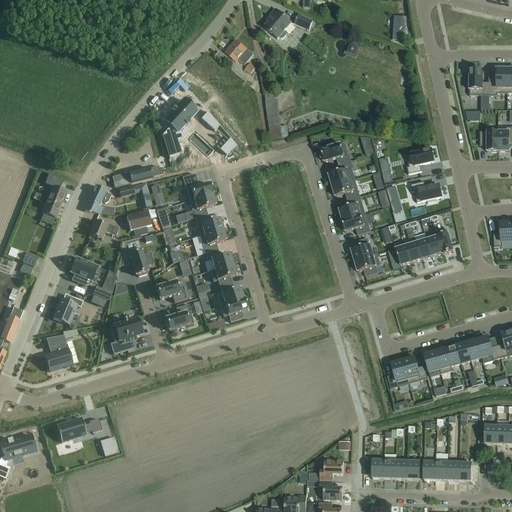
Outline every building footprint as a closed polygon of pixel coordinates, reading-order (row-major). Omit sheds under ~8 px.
[(284,32),(291,24),(275,10),(267,20),(269,22),(263,29),(277,41),(279,38),(280,40),(283,40),(286,36),(285,34),(284,32)] [(308,31),(312,22),(298,16),(294,25),(308,31)] [(394,17),(392,41),(404,42),(406,18),(394,17)] [(224,54),(232,61),(235,63),(239,58),(246,64),(252,56),(235,42),(224,54)] [(226,60),(218,53),(214,57),(222,64),(226,60)] [(255,69),(249,65),(244,71),(250,75),(255,69)] [(482,71),(469,71),(469,97),(488,97),(488,84),(482,84),(482,71)] [(495,79),(488,79),(488,84),(488,97),(496,97),(496,95),(507,95),(507,71),(495,71),(495,79)] [(249,83),(243,87),(247,93),(253,89),(249,83)] [(274,94),(264,95),(265,103),(264,103),(271,141),(288,139),(287,127),(280,128),(277,101),(275,101),(274,94)] [(173,140),(197,113),(184,101),(165,122),(171,128),(162,137),(169,160),(170,160),(167,153),(176,150),(173,140)] [(208,113),(201,120),(214,133),(220,127),(208,113)] [(511,128),(497,129),(497,134),(498,134),(498,153),(509,153),(509,147),(511,147),(511,128)] [(497,134),(479,134),(479,147),(486,147),(486,153),(498,153),(498,134),(497,134)] [(369,140),(361,139),(365,151),(366,157),(373,155),(371,149),(369,140)] [(230,140),(220,151),(226,157),(236,146),(230,140)] [(344,144),(320,152),(323,164),(332,161),(336,160),(336,161),(338,167),(351,163),(348,155),(348,156),(344,144)] [(417,155),(406,157),(409,168),(406,169),(408,176),(421,173),(420,167),(433,164),(431,152),(425,153),(424,151),(416,153),(417,155)] [(340,173),(328,177),(332,188),(354,181),(351,171),(353,170),(351,163),(338,167),(340,173)] [(388,163),(380,165),(384,184),(392,183),(388,163)] [(164,176),(162,171),(159,172),(158,168),(150,170),(114,178),(117,189),(126,187),(153,181),(153,179),(164,176)] [(195,175),(182,179),(189,203),(212,196),(212,197),(213,196),(210,185),(199,188),(195,175)] [(49,176),(46,184),(60,189),(63,182),(55,179),(49,176)] [(354,181),(332,188),(335,198),(345,195),(347,202),(360,198),(354,181)] [(424,183),(410,186),(412,194),(414,193),(417,205),(427,202),(427,204),(435,202),(435,200),(441,199),(438,187),(425,190),(424,183)] [(158,186),(151,188),(153,195),(160,194),(158,186)] [(96,187),(84,213),(94,215),(100,216),(101,215),(103,209),(100,207),(102,203),(105,205),(108,204),(111,197),(106,194),(107,192),(106,192),(105,191),(96,187)] [(133,188),(119,191),(120,199),(135,196),(134,193),(133,188)] [(66,194),(57,190),(54,189),(43,215),(56,220),(66,194)] [(212,196),(189,203),(194,220),(207,217),(206,210),(215,207),(212,197),(212,196)] [(349,209),(339,212),(342,222),(342,223),(365,216),(360,198),(347,202),(349,209)] [(102,213),(101,220),(112,222),(113,215),(102,213)] [(148,213),(127,218),(130,232),(138,230),(146,228),(151,227),(148,213)] [(342,222),(341,222),(345,234),(355,230),(357,237),(370,233),(365,216),(342,223),(342,222)] [(207,217),(194,220),(200,238),(223,231),(219,220),(210,223),(207,217)] [(96,222),(90,237),(99,241),(102,242),(105,234),(116,238),(118,231),(108,227),(105,226),(96,222)] [(170,222),(161,224),(163,230),(171,227),(170,222)] [(500,236),(493,236),(493,249),(502,249),(501,244),(511,243),(511,232),(511,224),(500,225),(500,236)] [(171,227),(163,230),(164,236),(173,233),(171,227)] [(146,228),(138,230),(140,237),(148,235),(146,228)] [(446,230),(435,233),(437,240),(442,255),(441,255),(442,257),(453,253),(446,230)] [(223,231),(200,238),(205,255),(218,252),(216,245),(226,242),(223,231)] [(435,233),(425,237),(426,241),(431,258),(441,255),(442,255),(437,240),(435,233)] [(352,256),(350,257),(352,263),(372,257),(367,240),(355,244),(357,250),(351,252),(352,256)] [(426,241),(416,244),(417,247),(421,261),(431,258),(426,241)] [(405,243),(393,246),(395,251),(397,258),(400,268),(411,265),(406,247),(405,243)] [(406,247),(411,265),(421,261),(417,247),(416,244),(406,247)] [(121,254),(118,269),(132,265),(133,269),(136,277),(138,277),(139,278),(147,276),(146,274),(148,274),(146,267),(154,265),(150,254),(143,256),(141,249),(129,253),(129,252),(121,254)] [(395,251),(388,253),(393,272),(400,269),(400,268),(397,258),(395,251)] [(207,263),(204,264),(207,273),(210,273),(233,266),(230,255),(220,258),(218,252),(205,255),(207,263)] [(175,254),(170,256),(173,265),(184,262),(182,256),(175,254)] [(38,259),(28,255),(26,255),(23,263),(34,268),(38,259)] [(372,257),(352,263),(354,270),(356,270),(357,274),(363,272),(365,279),(378,275),(376,268),(380,267),(377,256),(372,257)] [(77,260),(71,274),(74,276),(72,282),(85,288),(91,287),(98,268),(77,260)] [(33,270),(24,266),(23,265),(20,273),(30,277),(33,270)] [(233,266),(210,273),(213,284),(218,283),(220,289),(232,285),(230,279),(236,277),(233,266)] [(108,273),(101,291),(110,294),(114,275),(108,273)] [(176,283),(156,289),(160,301),(169,299),(172,298),(174,304),(187,300),(185,293),(180,294),(176,283)] [(222,296),(217,297),(221,308),(244,301),(243,301),(240,290),(234,292),(232,285),(220,289),(222,296)] [(116,286),(114,297),(127,293),(125,287),(116,286)] [(96,288),(93,296),(94,296),(102,300),(107,302),(110,303),(111,295),(110,294),(101,291),(96,288)] [(61,301),(54,320),(69,326),(77,308),(81,309),(83,303),(75,300),(73,305),(63,302),(61,301)] [(244,301),(221,308),(224,319),(228,318),(231,324),(244,320),(242,314),(248,312),(244,301),(243,301),(244,301)] [(178,317),(166,320),(169,332),(194,325),(190,314),(191,314),(189,306),(176,310),(178,317)] [(0,346),(1,347),(3,342),(10,345),(23,313),(14,309),(7,326),(4,325),(1,333),(3,334),(0,341),(0,340),(0,346)] [(116,344),(111,346),(114,356),(134,350),(132,343),(132,342),(135,341),(135,339),(142,337),(141,334),(143,334),(141,326),(139,327),(137,321),(126,324),(126,322),(124,323),(113,326),(111,330),(116,344)] [(504,346),(497,347),(500,360),(508,358),(506,352),(511,350),(511,331),(501,335),(504,346)] [(51,356),(45,358),(50,373),(73,367),(68,351),(67,351),(66,345),(64,337),(46,340),(49,350),(59,347),(60,353),(51,356)] [(487,339),(476,342),(481,359),(491,357),(493,362),(500,360),(497,347),(497,348),(490,349),(488,341),(487,339)] [(476,342),(466,345),(471,362),(481,359),(476,342)] [(466,345),(455,348),(460,365),(471,362),(466,345)] [(455,348),(445,350),(450,368),(460,365),(455,348)] [(445,350),(435,353),(440,371),(439,371),(441,376),(452,373),(450,368),(445,350)] [(435,353),(424,356),(429,374),(439,371),(440,371),(435,353)] [(414,359),(402,362),(409,385),(427,380),(424,368),(417,370),(414,359)] [(394,376),(387,378),(390,390),(409,385),(402,362),(391,366),(394,376)] [(444,388),(434,391),(436,398),(440,397),(446,396),(445,392),(444,388)] [(399,404),(392,406),(394,413),(401,411),(399,404)] [(82,420),(57,427),(62,444),(87,437),(86,435),(92,433),(92,435),(102,432),(99,421),(89,424),(90,426),(84,427),(82,420)] [(496,446),(496,428),(484,428),(484,446),(496,446)] [(507,446),(508,429),(496,428),(496,446),(507,446)] [(0,481),(6,484),(14,467),(9,465),(10,461),(10,460),(41,451),(35,432),(3,441),(7,455),(5,456),(2,462),(0,465),(0,481)] [(384,480),(384,462),(372,462),(372,480),(384,480)] [(395,481),(396,463),(384,462),(384,480),(395,481)] [(324,470),(319,469),(319,483),(332,483),(333,476),(342,477),(343,464),(324,463),(324,470)] [(407,481),(407,463),(396,463),(395,481),(407,481)] [(407,463),(407,481),(419,482),(419,463),(407,463)] [(435,482),(436,464),(424,464),(423,482),(435,482)] [(447,482),(447,465),(436,464),(435,482),(447,482)] [(458,483),(459,465),(447,465),(447,482),(458,483)] [(459,465),(458,483),(470,483),(471,465),(459,465)] [(332,490),(332,483),(319,483),(319,496),(323,496),(323,502),(342,503),(342,490),(332,490)] [(298,501),(284,501),(283,511),(305,511),(306,498),(298,498),(298,501)]
